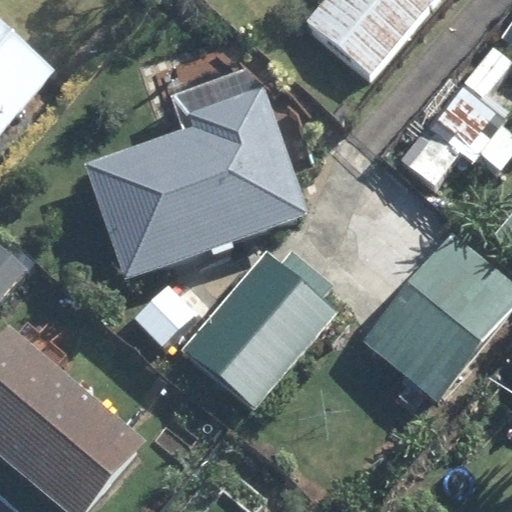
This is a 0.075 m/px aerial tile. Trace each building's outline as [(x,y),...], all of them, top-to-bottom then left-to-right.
[(336,0),(316,25),(385,81),(452,0),(336,0)] [(0,159),(69,73),(0,18),(0,159)] [(479,84),(498,99),(511,81),(511,57),(505,52),(479,84)] [(103,174),(144,289),(327,225),(281,96),(208,121),(213,134),(103,174)] [(467,143),(498,164),(511,142),(511,120),(491,107),(467,143)] [(379,350),(453,411),(511,338),(511,278),(468,242),(379,350)] [(0,254),(0,322),(42,278),(8,246),(0,254)] [(200,359),(271,418),(355,317),(284,258),(200,359)] [(141,327),(168,353),(192,326),(166,301),(141,327)] [(0,366),(0,448),(74,511),(117,511),(163,458),(24,338),(0,366)]
